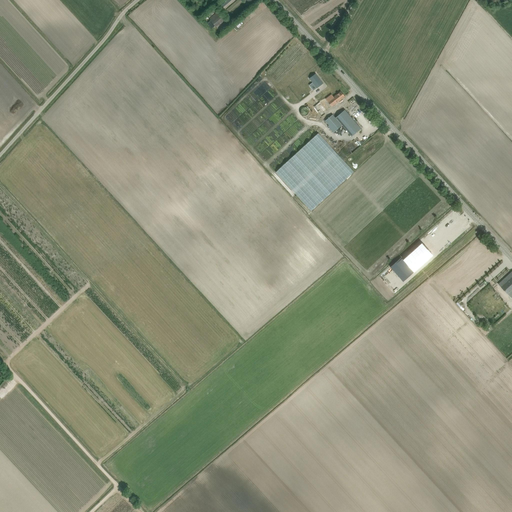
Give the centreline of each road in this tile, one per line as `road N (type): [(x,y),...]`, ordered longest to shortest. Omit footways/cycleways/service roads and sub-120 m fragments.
road 1 (tertiary): [(511,253),(274,0)]
road 2 (unclassified): [(0,155),(137,0)]
road 3 (track): [(113,481),(14,375)]
